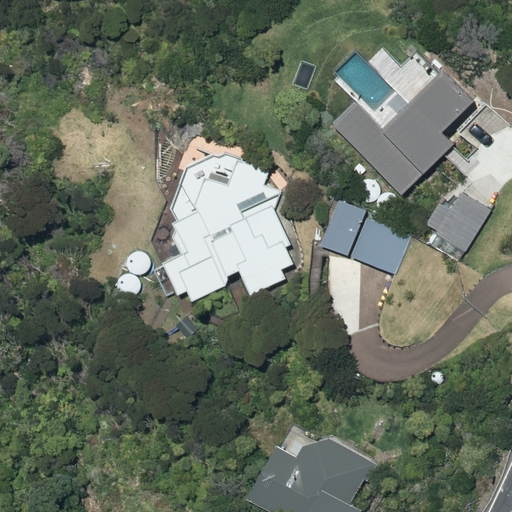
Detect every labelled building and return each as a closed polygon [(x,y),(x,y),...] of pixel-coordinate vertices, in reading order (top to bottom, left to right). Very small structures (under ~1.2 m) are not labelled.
[(333,125),(401,194),(452,144),(442,133),(473,102),(441,70),(382,128),(357,102),(333,125)] [(251,293),(286,276),(282,267),(294,262),(286,245),(291,243),(275,207),(282,189),(266,183),(271,168),(240,157),(229,184),(208,175),(196,202),(201,211),(178,221),(173,234),(182,253),(165,260),(178,293),(190,287),(194,298),(227,282),(232,272),(239,268),(251,293)] [(442,201),(429,222),(440,228),(438,232),(465,250),(491,209),(464,191),(453,208),(442,201)] [(321,246),(348,256),(366,212),(339,201),(321,246)] [(352,256),(396,274),(412,235),(368,217),(352,256)] [(154,256),(133,247),(117,288),(138,296),(154,256)] [(359,511),(362,508),(352,502),(365,478),(368,480),(377,463),(332,437),(306,444),(299,454),(281,444),(250,496),(276,511),(359,511)]
